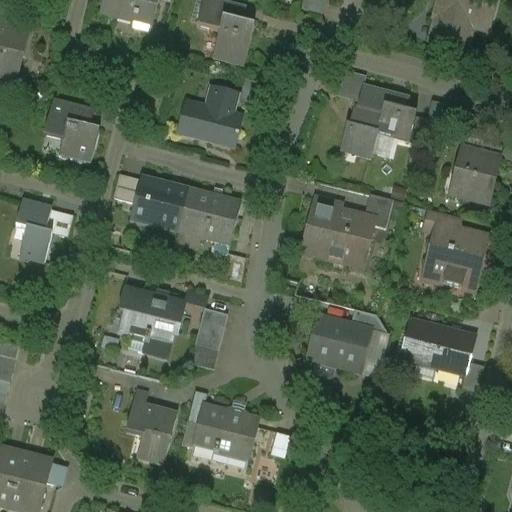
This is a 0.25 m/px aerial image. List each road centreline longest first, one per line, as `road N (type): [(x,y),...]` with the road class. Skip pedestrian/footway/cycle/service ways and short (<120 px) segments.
road 1 (residential): [(71,488),(73,475),(36,421),(128,94),(117,76),(79,63),(71,36),(81,0)]
road 2 (residential): [(332,45),(296,102),(239,359),(302,435),(319,492)]
road 3 (residential): [(511,324),(462,511)]
road 4 (residential): [(332,45),(349,58),(511,102)]
